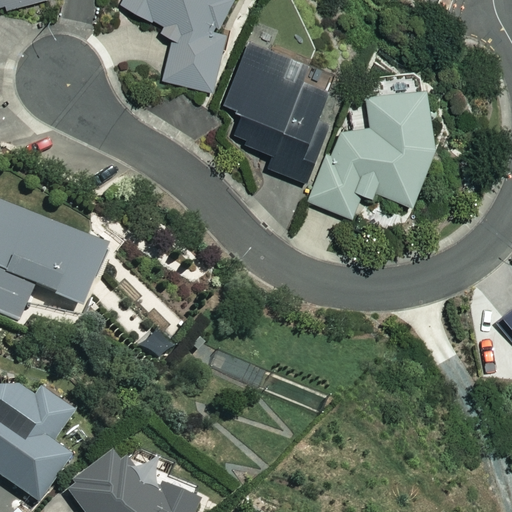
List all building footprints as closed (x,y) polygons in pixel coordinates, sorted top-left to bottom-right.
[(204,91),(238,0),(126,0),(123,10),(166,26),(162,37),(173,41),(160,74),(204,91)] [(278,32),(256,24),(224,107),(241,113),(231,139),(272,155),(266,169),(306,184),(339,97),(311,86),(318,70),(270,52),(278,32)] [(365,209),(357,194),(372,199),(375,194),(410,206),(433,144),(426,93),(390,94),(366,99),(371,126),(366,133),(343,125),(332,156),(328,154),(310,203),(354,219),(365,209)] [(103,250),(0,207),(0,316),(16,324),(32,287),(79,307),(103,250)] [(0,388),(0,478),(34,505),(70,458),(51,443),(78,409),(39,389),(29,394),(10,387),(0,388)] [(136,486),(109,454),(64,491),(80,511),(189,511),(193,504),(159,489),(153,494),(136,486)]
